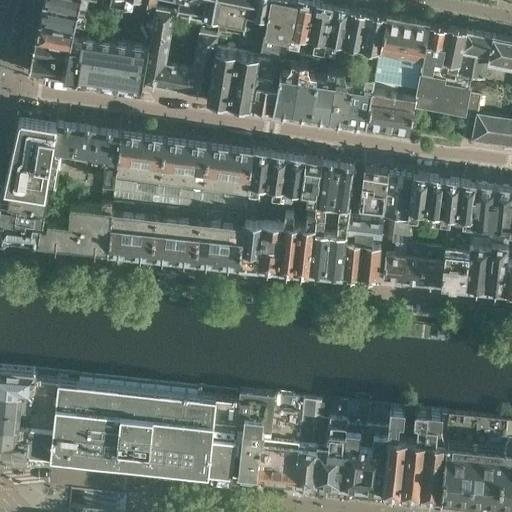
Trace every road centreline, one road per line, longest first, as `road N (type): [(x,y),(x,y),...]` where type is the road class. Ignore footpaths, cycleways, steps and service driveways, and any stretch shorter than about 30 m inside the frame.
road 1 (residential): [(511,164),(0,87)]
road 2 (residential): [(0,255),(511,304)]
road 3 (tertiary): [(338,511),(129,483),(0,478)]
